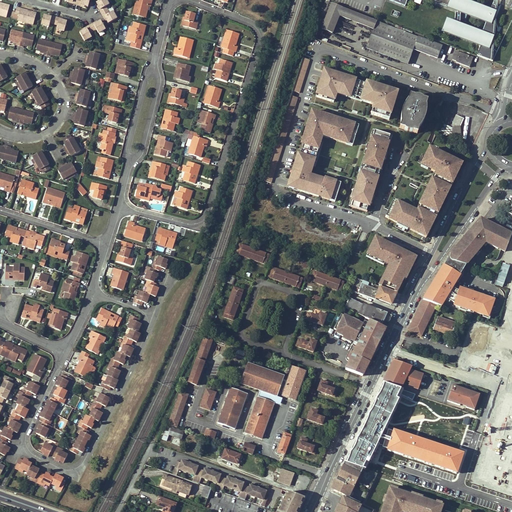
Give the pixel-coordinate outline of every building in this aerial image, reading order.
[(99,4),(100,6),(101,8),(99,8),(105,18),(106,19),(108,19),(108,20),(110,23),(118,19),(113,11),(110,13),(107,7),(109,6),(106,0),(102,0),(98,3),(99,4)] [(152,1),(149,0),(137,0),(134,15),(144,18),(146,10),(144,9),(145,7),(147,6),(149,7),(150,7),(152,1)] [(429,0),(457,11),(460,12),(486,22),(491,10),(467,1),(465,0),(429,0)] [(0,14),(7,16),(10,5),(4,3),(4,5),(0,4),(0,14)] [(373,29),(376,21),(331,3),(321,29),(332,34),(339,16),(373,29)] [(26,19),(25,21),(33,23),(36,12),(31,10),(31,13),(25,11),(26,9),(25,8),(17,6),(15,14),(19,15),(18,17),(26,19)] [(486,22),(482,32),(477,44),(480,45),(488,48),(489,36),(496,26),(491,24),(492,8),(491,8),(491,10),(486,22)] [(183,26),(196,30),(198,23),(193,21),(195,14),(187,12),(185,18),(183,26)] [(67,21),(62,19),(61,19),(61,17),(60,17),(59,17),(51,15),(50,14),(50,16),(48,16),(44,14),(41,25),(49,27),(50,24),(57,26),(56,29),(65,31),(67,21)] [(442,30),(477,44),(482,32),(458,23),(456,22),(446,19),(442,30)] [(373,29),(366,48),(408,64),(414,49),(437,58),(442,46),(398,29),(399,27),(395,26),(394,28),(376,21),(373,29)] [(100,22),(97,24),(95,25),(94,23),(93,24),(84,29),(83,30),(84,31),(83,32),(80,34),(84,42),(92,38),(90,35),(97,31),(98,34),(105,30),(100,22)] [(139,39),(139,36),(140,33),(143,34),(146,26),(134,23),(133,28),(129,27),(126,40),(131,42),(130,47),(140,50),(142,40),(139,39)] [(24,46),(25,44),(32,46),(35,35),(12,29),(9,40),(16,42),(16,44),(24,46)] [(234,41),(236,42),(238,34),(228,30),(222,48),(224,49),(234,52),(235,53),(238,46),(236,46),(234,45),(233,43),(234,41)] [(174,55),(188,58),(192,40),(182,38),(180,45),(182,46),(181,48),(179,49),(177,49),(176,48),(174,55)] [(39,39),(36,50),(43,52),(42,54),(51,56),(51,54),(59,56),(62,45),(39,39)] [(488,48),(480,45),(476,55),(481,57),(490,60),(491,58),(493,59),(496,52),(488,48)] [(456,62),(469,67),(471,61),(473,58),(455,51),(452,59),(456,61),(456,62)] [(101,55),(91,52),(90,55),(90,56),(87,56),(85,62),(88,63),(87,67),(97,70),(98,67),(100,67),(102,59),(100,58),(101,55)] [(299,93),(309,60),(303,58),(293,91),(299,93)] [(131,63),(119,59),(117,66),(121,68),(119,75),(128,77),(129,71),(131,63)] [(232,63),(221,59),(219,64),(216,63),(214,69),(217,70),(220,71),(217,78),(226,82),(228,77),(224,76),(225,73),(226,71),(230,72),(232,63)] [(0,81),(6,78),(8,77),(7,75),(6,73),(9,72),(5,66),(2,67),(0,63),(0,81)] [(191,77),(189,76),(191,67),(178,63),(176,72),(178,73),(177,79),(190,83),(191,77)] [(76,68),(75,72),(72,72),(70,79),(73,80),(72,83),(82,86),(82,83),(85,83),(86,78),(87,74),(85,73),(86,71),(76,68)] [(383,116),(390,118),(397,94),(390,91),(386,90),(382,88),(382,89),(371,86),(372,85),(368,84),(368,85),(353,80),(354,79),(350,78),(350,79),(339,76),(339,75),(336,74),(335,75),(324,71),(320,84),(320,85),(319,89),(318,89),(316,97),(331,102),(334,93),(337,94),(340,95),(341,92),(349,95),(363,99),(371,102),(370,104),(374,105),(376,106),(373,115),(382,118),(383,116)] [(16,81),(19,85),(21,89),(23,88),(25,90),(32,86),(33,85),(32,83),(31,82),(34,80),(30,74),(28,76),(27,75),(26,72),(17,77),(18,79),(16,81)] [(124,96),(127,87),(114,83),(111,93),(109,93),(107,98),(120,101),(122,95),(124,96)] [(221,89),(210,86),(205,104),(218,108),(220,102),(218,101),(217,101),(215,98),(216,97),(218,97),(221,89)] [(43,89),(42,89),(41,87),(39,88),(32,91),(34,94),(32,95),(34,100),(37,104),(39,103),(40,105),(42,105),(43,108),(50,104),(48,101),(49,101),(47,97),(49,96),(46,90),(44,89),(43,89)] [(170,103),(183,106),(187,108),(188,105),(183,103),(185,99),(180,98),(182,91),(173,89),(172,94),(170,103)] [(77,93),(75,98),(75,100),(78,101),(76,105),(87,108),(88,105),(90,106),(91,102),(93,96),(90,95),(91,92),(81,90),(80,94),(77,93)] [(415,97),(410,95),(408,100),(409,101),(408,106),(406,106),(403,117),(404,118),(403,123),(401,123),(399,128),(405,129),(405,128),(412,130),(412,132),(417,133),(419,128),(417,128),(419,123),(421,123),(424,111),(422,111),(424,105),(426,106),(427,101),(422,99),(422,101),(414,98),(415,97)] [(9,102),(0,99),(0,110),(6,113),(9,102)] [(289,103),(265,181),(271,183),(296,105),(289,103)] [(116,123),(118,118),(120,109),(104,105),(102,112),(109,114),(107,121),(116,123)] [(13,108),(10,118),(17,120),(17,122),(25,124),(26,122),(33,124),(35,114),(13,108)] [(75,120),(74,123),(74,124),(84,127),(85,124),(88,125),(90,116),(88,115),(88,112),(78,109),(78,111),(77,113),(74,112),(72,119),(75,120)] [(178,113),(166,110),(163,119),(167,120),(166,122),(166,125),(162,124),(161,129),(170,131),(172,123),(175,124),(178,125),(179,119),(176,118),(178,113)] [(216,115),(202,111),(198,123),(202,124),(204,125),(202,131),(210,133),(213,124),(210,123),(212,118),(215,119),(216,115)] [(334,137),(333,139),(347,143),(347,142),(353,143),(355,138),(354,138),(356,133),(358,128),(352,126),(353,124),(339,120),(338,121),(331,119),(328,118),(329,116),(325,115),(324,117),(312,113),(310,120),(308,126),(307,125),(303,136),(305,137),(303,143),(298,160),(296,159),(293,170),(295,170),(293,175),(292,179),(294,180),(294,182),(291,181),(290,186),(301,190),(301,191),(305,193),(305,190),(311,192),(310,193),(310,194),(319,197),(319,196),(322,197),(322,198),(329,200),(330,198),(335,200),(336,198),(338,191),(336,190),(339,181),(325,177),(324,179),(315,176),(314,179),(312,178),(312,177),(310,177),(313,167),(321,142),(323,136),(323,134),(334,137)] [(450,137),(453,137),(453,138),(461,137),(460,126),(463,119),(456,115),(452,124),(453,127),(452,127),(452,128),(450,128),(450,131),(452,131),(452,132),(449,133),(450,137)] [(390,135),(375,131),(372,138),(371,138),(369,144),(366,154),(371,155),(370,157),(367,156),(359,180),(361,180),(360,184),(357,183),(355,190),(353,198),(354,198),(351,207),(366,212),(369,203),(370,203),(374,189),(373,188),(374,185),(375,185),(377,181),(376,181),(380,166),(381,167),(385,155),(387,150),(389,143),(388,142),(390,135)] [(116,134),(109,132),(108,136),(100,133),(100,134),(96,133),(94,141),(98,142),(97,142),(101,143),(104,144),(102,150),(110,152),(113,143),(110,142),(112,137),(114,138),(116,134)] [(80,151),(79,148),(81,147),(76,139),(74,140),(73,138),(72,138),(69,135),(62,139),(64,142),(63,142),(64,144),(65,146),(63,147),(67,154),(69,153),(71,156),(80,151)] [(160,146),(157,145),(154,154),(163,157),(164,150),(168,151),(171,152),(173,143),(165,141),(166,138),(159,136),(158,140),(161,141),(160,146)] [(200,147),(203,146),(205,146),(206,147),(208,141),(196,137),(195,137),(189,154),(199,158),(202,150),(200,149),(200,147)] [(323,143),(321,142),(313,167),(315,167),(323,143)] [(0,157),(17,162),(19,151),(12,149),(12,147),(5,145),(5,147),(0,145),(0,157)] [(433,151),(443,156),(444,156),(446,151),(435,146),(433,151)] [(419,232),(425,234),(435,213),(438,207),(441,208),(442,204),(440,203),(443,197),(445,198),(447,194),(445,193),(448,187),(458,166),(453,163),(454,161),(444,156),(443,156),(433,151),(429,149),(425,156),(421,164),(432,169),(433,167),(436,169),(434,172),(436,173),(430,186),(426,193),(427,193),(417,212),(415,211),(413,215),(410,214),(411,211),(406,208),(406,207),(402,204),(401,206),(393,202),(385,217),(397,223),(408,228),(408,229),(418,234),(419,232)] [(42,150),(34,156),(35,158),(33,159),(38,168),(40,167),(41,169),(42,169),(44,172),(51,168),(49,165),(50,164),(48,161),(51,159),(47,153),(44,154),(42,150)] [(425,156),(421,154),(417,162),(421,164),(425,156)] [(366,156),(364,155),(357,179),(358,179),(359,180),(367,156),(366,156)] [(109,179),(110,175),(106,174),(108,169),(111,170),(113,161),(101,157),(101,160),(97,159),(93,175),(109,179)] [(67,164),(65,161),(60,165),(61,167),(57,169),(63,179),(65,177),(67,179),(75,174),(74,172),(76,171),(71,162),(67,164)] [(153,162),(151,170),(153,171),(152,178),(165,181),(166,176),(164,175),(166,165),(153,162)] [(194,173),(198,174),(200,166),(189,162),(187,167),(184,166),(182,172),(185,173),(187,173),(185,181),(195,184),(196,180),(192,179),(193,176),(194,173)] [(461,167),(460,164),(458,166),(448,187),(450,188),(461,167)] [(436,173),(434,172),(428,185),(430,186),(436,173)] [(10,193),(14,179),(0,174),(0,185),(1,186),(2,184),(4,185),(5,187),(4,189),(4,191),(10,193)] [(17,194),(21,196),(22,195),(22,193),(27,194),(26,197),(35,200),(38,192),(32,190),(33,187),(34,183),(22,179),(17,194)] [(101,200),(102,195),(105,186),(91,182),(89,190),(94,191),(92,198),(101,200)] [(83,196),(86,193),(78,183),(77,189),(83,196)] [(136,195),(141,197),(150,199),(151,197),(155,198),(160,195),(161,191),(157,190),(155,187),(146,184),(144,189),(138,187),(136,195)] [(172,187),(162,184),(160,190),(170,192),(170,191),(172,187)] [(181,187),(179,192),(176,191),(174,197),(179,199),(177,207),(186,210),(188,205),(184,204),(185,201),(186,198),(190,200),(192,191),(181,187)] [(54,203),(61,205),(64,195),(47,189),(43,203),(49,205),(49,203),(50,201),(52,200),(54,200),(54,203)] [(425,192),(415,211),(417,212),(427,193),(426,193),(425,192)] [(177,207),(179,199),(174,197),(171,205),(177,207)] [(65,219),(73,222),(75,218),(80,220),(79,223),(83,225),(86,215),(78,213),(80,207),(74,205),(73,209),(68,207),(65,219)] [(88,209),(80,207),(78,213),(86,215),(88,209)] [(425,234),(424,237),(426,238),(437,215),(435,213),(425,234)] [(454,262),(466,265),(484,244),(481,242),(482,240),(485,242),(497,249),(498,248),(505,252),(510,237),(506,235),(507,233),(500,229),(499,232),(496,230),(493,229),(494,226),(489,224),(480,220),(470,233),(469,232),(450,254),(450,255),(449,256),(449,257),(450,258),(450,259),(451,261),(452,261),(454,262)] [(134,225),(135,223),(128,221),(124,234),(142,240),(145,230),(137,228),(137,230),(135,229),(133,227),(134,225)] [(408,228),(397,223),(395,227),(406,233),(408,229),(408,228)] [(12,235),(11,238),(10,241),(18,244),(21,236),(24,238),(26,230),(23,229),(22,230),(21,232),(17,231),(18,228),(8,225),(6,233),(12,235)] [(166,235),(167,231),(159,228),(155,240),(159,242),(158,245),(164,247),(166,244),(167,241),(174,244),(177,234),(173,233),(171,237),(169,236),(166,235)] [(44,237),(36,234),(35,237),(29,235),(30,232),(26,230),(24,238),(28,239),(25,246),(34,249),(35,246),(36,243),(42,245),(44,237)] [(372,284),(396,293),(402,281),(404,282),(416,258),(370,236),(361,253),(382,264),(372,284)] [(65,245),(60,243),(51,241),(47,253),(54,256),(56,251),(59,252),(63,253),(64,250),(65,245)] [(120,247),(122,248),(120,253),(117,261),(130,266),(132,258),(128,257),(133,244),(122,241),(120,247)] [(240,244),(236,253),(266,264),(269,254),(240,244)] [(63,253),(59,252),(57,257),(67,260),(70,252),(64,250),(63,253)] [(89,256),(77,252),(76,257),(72,256),(70,262),(74,263),(76,263),(74,271),(83,274),(84,270),(81,269),(82,266),(83,263),(86,264),(89,256)] [(511,252),(503,272),(511,274),(511,252)] [(146,294),(140,291),(138,297),(135,296),(133,302),(140,305),(141,302),(143,302),(146,304),(148,299),(146,299),(148,294),(149,295),(154,297),(155,293),(157,293),(159,288),(155,287),(154,286),(155,283),(153,283),(155,279),(156,279),(158,275),(155,273),(153,273),(154,269),(156,270),(159,271),(160,267),(162,268),(165,269),(167,265),(165,264),(167,260),(159,257),(157,263),(154,262),(152,268),(147,267),(145,273),(147,274),(145,280),(148,281),(145,287),(148,288),(146,294)] [(452,287),(466,265),(454,262),(452,261),(451,261),(450,259),(450,258),(449,257),(448,259),(450,260),(446,266),(444,265),(440,271),(441,272),(437,278),(433,284),(432,284),(428,290),(430,291),(426,297),(425,296),(423,300),(436,304),(441,306),(446,298),(454,303),(453,304),(488,316),(494,300),(459,288),(458,290),(455,289),(452,287)] [(312,263),(304,260),(302,267),(309,269),(312,263)] [(24,281),(25,268),(20,267),(20,264),(14,264),(14,267),(14,270),(6,269),(5,279),(9,280),(10,276),(13,276),(15,276),(15,280),(24,281)] [(298,288),(302,278),(272,267),(269,277),(298,288)] [(111,287),(121,290),(127,272),(114,268),(112,274),(114,275),(115,276),(117,278),(116,280),(114,279),(111,287)] [(311,281),(340,291),(344,281),(314,271),(311,281)] [(53,284),(47,282),(48,280),(49,276),(41,273),(38,281),(35,280),(32,287),(36,288),(38,285),(42,286),(42,289),(51,292),(53,284)] [(351,291),(358,294),(359,290),(364,292),(363,293),(366,295),(368,292),(370,291),(377,293),(375,299),(391,305),(396,293),(372,284),(355,278),(351,291)] [(80,283),(73,281),(72,285),(67,283),(64,283),(62,291),(66,293),(68,293),(66,299),(73,302),(77,292),(74,291),(76,287),(78,287),(79,288),(80,283)] [(234,287),(223,317),(233,320),(243,290),(234,287)] [(364,292),(359,290),(358,294),(374,300),(375,299),(377,293),(370,291),(368,292),(366,295),(363,293),(364,292)] [(396,293),(391,305),(396,307),(401,295),(396,293)] [(345,308),(350,298),(346,296),(342,306),(345,308)] [(387,313),(363,305),(350,298),(345,308),(358,314),(358,315),(381,326),(383,321),(387,313)] [(408,330),(421,336),(436,304),(423,300),(408,330)] [(40,323),(44,311),(39,309),(40,306),(34,304),(33,307),(32,310),(25,307),(22,317),(26,318),(27,315),(30,315),(32,316),(31,320),(40,323)] [(68,313),(55,309),(49,327),(60,330),(62,322),(60,322),(60,320),(63,318),(65,319),(66,319),(68,313)] [(109,313),(101,309),(96,320),(100,322),(99,325),(104,328),(106,325),(107,323),(114,326),(118,317),(114,315),(113,319),(110,317),(108,316),(109,313)] [(308,313),(305,320),(322,326),(326,315),(319,313),(318,317),(308,313)] [(387,313),(383,321),(388,323),(391,315),(387,313)] [(371,359),(385,328),(381,326),(358,315),(355,321),(355,322),(352,321),(353,320),(341,314),(334,330),(337,331),(337,332),(337,333),(337,334),(338,335),(339,336),(341,336),(354,342),(350,351),(371,359)] [(117,375),(118,375),(120,371),(117,370),(115,369),(117,366),(118,362),(120,363),(123,365),(125,360),(124,360),(126,356),(128,357),(130,353),(132,353),(134,349),(130,348),(128,347),(130,344),(131,340),(133,341),(136,342),(138,338),(137,338),(139,333),(137,333),(136,332),(138,328),(139,328),(141,324),(138,323),(136,322),(137,319),(131,316),(128,322),(130,323),(128,328),(130,330),(128,335),(126,334),(120,347),(122,348),(120,353),(117,352),(115,358),(113,357),(107,369),(110,370),(107,375),(108,376),(106,381),(104,380),(101,387),(107,390),(109,387),(111,388),(114,389),(116,385),(115,384),(116,380),(115,379),(117,375)] [(456,323),(437,317),(433,329),(451,336),(456,323)] [(104,337),(92,331),(89,337),(91,338),(93,339),(93,341),(92,343),(90,342),(87,350),(96,354),(104,337)] [(214,337),(206,334),(188,382),(196,385),(214,337)] [(106,338),(104,337),(96,354),(98,355),(106,338)] [(0,354),(4,356),(10,343),(7,341),(5,344),(0,342),(2,339),(0,338),(0,354)] [(93,341),(93,339),(91,338),(85,349),(87,350),(90,342),(92,343),(93,341)] [(298,339),(295,346),(312,352),(316,341),(310,339),(309,343),(298,339)] [(13,348),(14,345),(10,343),(4,356),(15,362),(17,358),(18,356),(24,359),(27,351),(18,347),(17,350),(13,348)] [(363,376),(371,359),(350,351),(347,357),(347,358),(347,359),(347,360),(347,361),(349,362),(350,362),(346,370),(363,376)] [(27,371),(28,371),(36,355),(35,354),(27,371)] [(46,359),(36,355),(28,371),(34,374),(40,378),(43,372),(42,371),(40,370),(39,368),(40,366),(42,367),(46,359)] [(87,358),(80,355),(77,360),(79,361),(81,362),(82,364),(81,366),(79,365),(75,373),(85,378),(93,361),(87,358)] [(412,366),(394,360),(388,372),(390,377),(403,381),(407,374),(412,375),(410,382),(420,385),(423,374),(411,370),(412,366)] [(94,361),(93,361),(85,378),(86,378),(89,372),(92,367),(94,361)] [(282,379),(284,376),(248,363),(240,383),(265,392),(263,399),(257,398),(245,433),(261,439),(274,404),(267,401),(269,394),(276,397),(277,393),(282,395),(281,396),(295,401),(305,372),(292,367),(286,381),(282,379)] [(390,377),(388,372),(384,379),(402,385),(403,381),(390,377)] [(511,373),(510,373),(499,410),(503,411),(502,415),(497,413),(493,426),(498,427),(496,434),(511,439),(511,373)] [(10,383),(12,379),(4,375),(0,383),(2,384),(0,387),(0,410),(2,406),(0,404),(1,401),(3,398),(5,399),(13,384),(10,383)] [(36,434),(44,438),(46,434),(47,432),(49,433),(52,427),(49,425),(52,420),(50,418),(51,417),(54,409),(55,407),(58,408),(60,402),(63,404),(66,397),(64,396),(65,395),(67,391),(64,390),(66,386),(67,384),(69,385),(72,379),(65,376),(64,379),(61,378),(59,376),(57,381),(58,382),(56,386),(59,387),(57,391),(55,390),(53,395),(55,396),(58,397),(57,401),(54,399),(52,402),(50,401),(47,400),(45,404),(47,405),(45,409),(43,413),(41,412),(39,417),(41,418),(44,419),(42,422),(46,424),(44,427),(41,425),(39,424),(37,429),(38,430),(36,434)] [(321,380),(317,391),(334,397),(336,390),(326,387),(327,383),(321,380)] [(5,438),(7,439),(10,440),(12,436),(11,435),(13,431),(15,433),(17,428),(19,429),(21,424),(18,423),(16,422),(18,419),(19,416),(21,417),(24,418),(26,414),(25,413),(27,409),(24,408),(26,404),(27,404),(29,400),(27,398),(25,397),(26,395),(28,395),(29,396),(31,393),(32,393),(35,395),(37,391),(36,390),(38,386),(30,382),(28,387),(26,386),(23,393),(19,391),(16,397),(19,399),(16,404),(19,405),(16,411),(14,410),(8,422),(10,423),(8,428),(5,427),(2,433),(0,431),(0,439),(0,453),(4,456),(7,451),(8,452),(10,448),(7,446),(5,445),(7,442),(6,442),(4,441),(5,438)] [(453,387),(448,400),(460,404),(461,402),(467,405),(466,406),(474,409),(479,394),(471,392),(471,393),(453,387)] [(247,394),(230,388),(218,423),(234,429),(247,394)] [(199,407),(209,411),(216,392),(206,389),(199,407)] [(177,427),(188,395),(184,393),(180,392),(170,419),(168,418),(166,422),(168,423),(168,424),(177,427)] [(70,450),(76,454),(78,451),(79,452),(82,453),(85,449),(83,448),(85,444),(87,440),(89,441),(91,437),(88,435),(86,434),(88,431),(86,430),(85,429),(86,426),(88,427),(91,428),(93,424),(92,423),(94,420),(97,421),(99,417),(100,417),(102,413),(99,412),(97,411),(99,407),(101,404),(103,405),(105,407),(107,403),(106,402),(108,397),(100,394),(97,399),(96,398),(89,410),(92,412),(89,417),(86,416),(83,421),(81,420),(78,426),(81,427),(78,434),(80,435),(77,440),(74,445),(73,444),(70,450)] [(377,395),(371,406),(384,411),(382,415),(396,420),(394,425),(398,426),(400,421),(406,423),(410,410),(393,403),(377,395)] [(317,411),(311,409),(307,420),(324,426),(326,419),(315,415),(317,411)] [(169,435),(172,427),(165,425),(162,433),(169,436),(169,435)] [(184,431),(172,427),(169,435),(181,439),(184,431)] [(216,433),(206,429),(203,437),(213,441),(216,433)] [(281,450),(279,453),(284,455),(291,435),(284,433),(278,449),(281,450)] [(301,438),(297,449),(314,455),(316,448),(306,444),(307,440),(301,438)] [(67,455),(63,453),(62,452),(63,450),(57,447),(51,444),(50,446),(44,443),(40,451),(44,453),(43,455),(48,457),(49,455),(50,452),(54,454),(57,455),(55,458),(54,460),(58,462),(59,461),(63,463),(67,455)] [(255,447),(245,443),(242,451),(252,455),(255,447)] [(237,454),(225,449),(223,455),(235,460),(237,454)] [(243,456),(240,455),(236,464),(234,463),(233,464),(239,466),(243,456)] [(15,468),(21,471),(22,469),(24,470),(27,472),(26,475),(31,477),(30,479),(42,486),(43,483),(46,485),(49,486),(50,483),(56,486),(55,488),(61,492),(64,485),(61,483),(62,481),(63,478),(59,476),(58,477),(54,476),(53,478),(49,476),(50,475),(46,473),(44,475),(41,473),(41,475),(40,477),(36,475),(37,473),(39,469),(35,467),(34,469),(30,467),(31,465),(31,464),(27,462),(28,461),(24,459),(23,460),(19,458),(15,468)] [(174,469),(178,470),(178,469),(195,475),(194,476),(197,477),(200,469),(197,468),(198,466),(181,460),(181,462),(177,461),(174,469)] [(377,473),(344,462),(331,490),(346,497),(339,511),(372,511),(374,510),(362,505),(368,492),(364,490),(366,486),(370,488),(377,473)] [(197,477),(201,479),(201,477),(218,483),(217,484),(223,487),(224,485),(241,491),(241,493),(247,495),(248,493),(264,499),(263,501),(267,502),(270,493),(266,492),(267,490),(250,484),(250,487),(244,484),(244,482),(227,476),(226,478),(220,476),(221,474),(204,468),(203,470),(200,469),(197,477)] [(289,485),(293,473),(282,469),(277,481),(289,485)] [(164,475),(162,479),(165,480),(163,486),(173,489),(172,491),(177,493),(177,491),(188,495),(192,485),(181,481),(180,483),(173,480),(174,478),(164,475)] [(165,480),(162,479),(159,487),(172,491),(173,489),(163,486),(165,480)] [(392,486),(391,488),(442,505),(443,502),(393,485),(393,487),(392,486)] [(211,488),(205,486),(201,496),(208,498),(211,488)] [(442,505),(391,488),(382,511),(398,511),(399,510),(401,511),(403,511),(438,511),(439,511),(440,511),(442,505)] [(339,511),(346,497),(331,490),(330,492),(342,499),(335,511),(339,511)] [(298,504),(301,504),(304,498),(287,491),(283,498),(298,504)] [(159,496),(156,505),(164,508),(162,511),(174,511),(178,503),(159,496)] [(298,504),(283,498),(277,511),(295,511),(298,504)]
